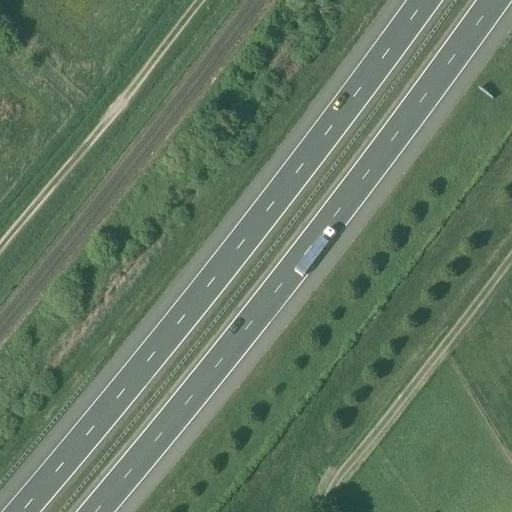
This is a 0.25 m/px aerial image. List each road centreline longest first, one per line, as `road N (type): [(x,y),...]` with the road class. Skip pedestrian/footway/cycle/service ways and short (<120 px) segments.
road 1 (motorway): [(423,0),(185,314),(20,511)]
road 2 (motorway): [(94,511),(278,290),(494,0)]
road 3 (track): [(328,511),(330,491),(511,254)]
road 4 (track): [(0,241),(200,0)]
